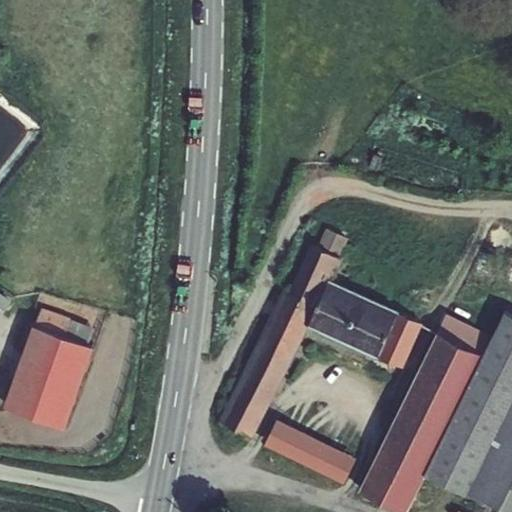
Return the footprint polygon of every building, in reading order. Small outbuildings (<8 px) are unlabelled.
[(223,421),(251,434),(307,321),(401,364),(421,321),(332,279),(342,256),(315,244),(293,291),(286,288),(271,319),(223,421)] [(0,282),(0,315),(4,318),(19,295),(0,282)] [(72,319),(42,308),(7,405),(64,425),(93,344),(66,335),(72,319)] [(511,313),(507,311),(493,337),(424,471),(480,500),(482,496),(511,435),(511,313)] [(493,337),(448,315),(362,489),(405,510),(424,471),(493,337)] [(424,323),(408,362),(417,366),(433,327),(424,323)] [(511,435),(482,496),(511,509),(511,435)]
